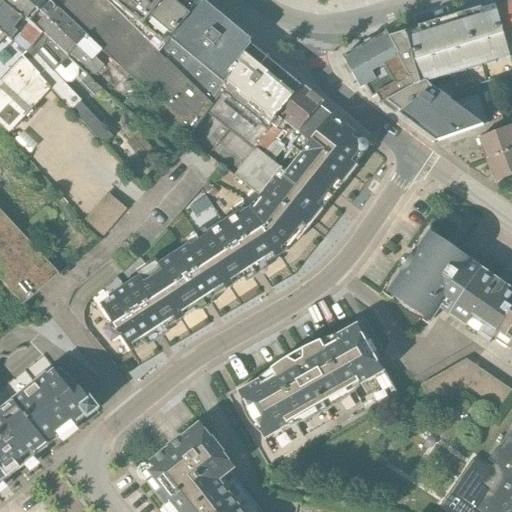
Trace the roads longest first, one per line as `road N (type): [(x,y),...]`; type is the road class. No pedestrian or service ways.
road 1 (residential): [(414,155),(332,273),(186,365),(101,434),(88,457),(93,482),(116,511)]
road 2 (unknown): [(332,273),(410,350),(454,346),(511,371)]
road 3 (residential): [(312,24),(324,81),(414,155)]
road 4 (residential): [(312,24),(355,22),(431,0)]
